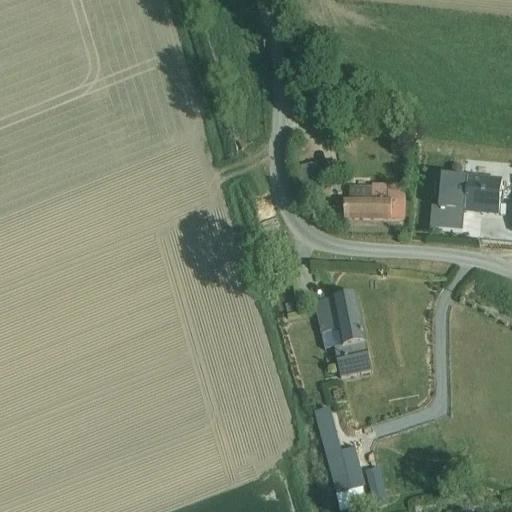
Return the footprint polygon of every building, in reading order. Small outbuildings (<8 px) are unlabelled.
[(322,84),(316,86),(348,105),(351,104),(353,105),(360,96),(343,83),(345,80),(342,79),(336,86),(327,81),(322,84)] [(301,191),(323,182),(318,165),(296,171),(301,191)] [(323,182),(301,191),(306,205),(332,194),(328,180),(323,182)] [(501,220),(504,186),(442,181),(440,211),(432,210),(430,234),(464,237),(466,218),(501,220)] [(350,202),(345,202),(345,222),(405,223),(405,187),(373,187),(373,190),(350,189),(350,202)] [(333,303),(316,307),(326,352),(335,350),(342,380),(373,374),(356,298),(333,303)] [(330,409),(315,413),(316,417),(337,496),(341,511),(343,511),(368,506),(363,488),(366,487),(356,449),(354,449),(342,453),(330,409)] [(463,464),(453,467),(458,482),(468,480),(463,464)] [(379,470),(365,473),(371,493),(384,490),(379,470)]
